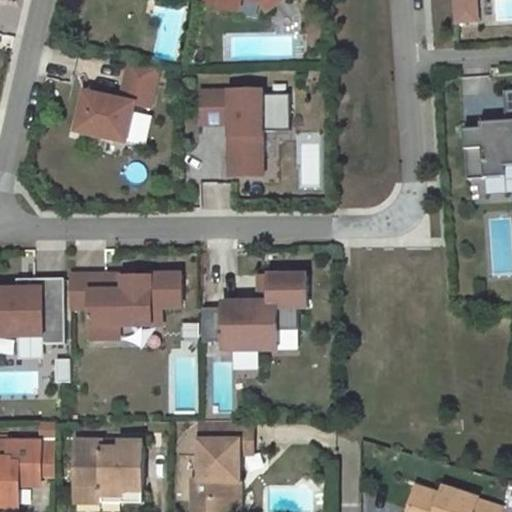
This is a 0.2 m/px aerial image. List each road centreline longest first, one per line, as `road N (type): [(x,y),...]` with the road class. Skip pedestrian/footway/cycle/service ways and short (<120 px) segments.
road 1 (residential): [(0,229),(402,221),(422,199),(408,0)]
road 2 (residential): [(41,0),(0,184)]
